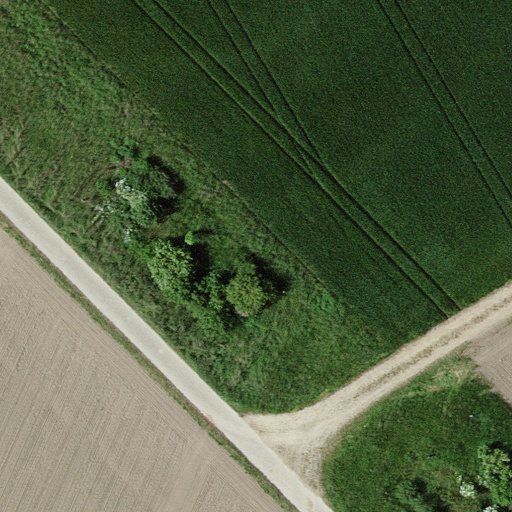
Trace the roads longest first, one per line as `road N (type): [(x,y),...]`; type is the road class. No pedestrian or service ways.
road 1 (track): [(0,193),(316,511)]
road 2 (track): [(511,298),(264,459)]
